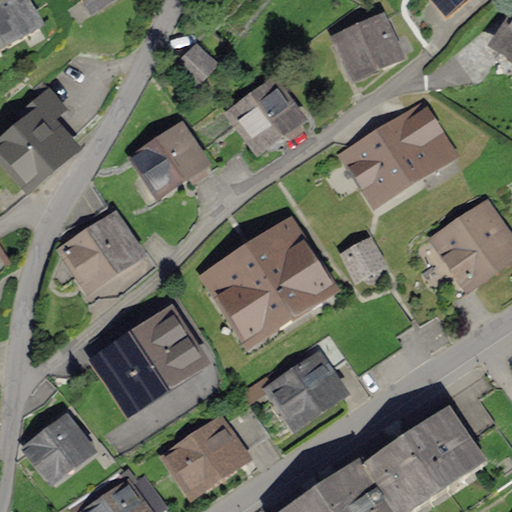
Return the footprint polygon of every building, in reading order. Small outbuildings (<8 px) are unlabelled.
[(0,0),(0,54),(36,36),(16,0),(0,0)] [(129,0),(77,0),(95,24),(129,0)] [(424,0),(445,24),(472,0),(424,0)] [(402,58),(381,23),(331,51),(352,87),(402,58)] [(511,73),(511,25),(491,62),(511,73)] [(173,71),(191,93),(221,69),(203,47),(173,71)] [(302,129),(277,90),(223,126),(248,164),(302,129)] [(78,149),(44,108),(0,145),(0,194),(10,207),(78,149)] [(453,166),(418,112),(332,168),(367,222),(453,166)] [(210,164),(182,129),(131,170),(159,205),(210,164)] [(511,272),(511,253),(484,211),(424,251),(460,307),(511,272)] [(139,268),(106,219),(56,251),(89,300),(139,268)] [(334,306),(285,231),(203,284),(252,359),(334,306)] [(374,246),(347,261),(363,288),(389,272),(374,246)] [(201,374),(162,314),(75,370),(114,431),(201,374)] [(358,335),(381,371),(400,359),(378,323),(358,335)] [(339,347),(361,383),(381,371),(358,335),(339,347)] [(351,409),(318,359),(262,395),(295,446),(351,409)] [(443,409),(354,467),(383,511),(430,511),(486,475),(443,409)] [(233,423),(251,453),(273,440),(254,410),(233,423)] [(94,458),(67,422),(28,451),(55,486),(94,458)] [(187,511),(250,472),(221,427),(156,469),(184,511),(187,511)] [(383,511),(354,467),(284,511),(383,511)] [(124,511),(114,496),(89,511),(124,511)]
